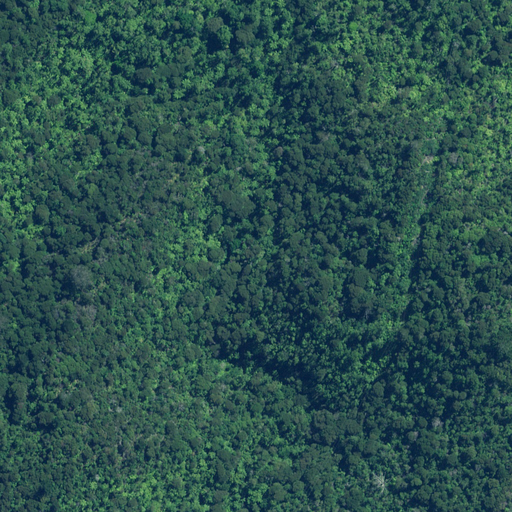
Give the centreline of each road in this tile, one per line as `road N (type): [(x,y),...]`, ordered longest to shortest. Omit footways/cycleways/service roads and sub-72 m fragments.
road 1 (track): [(104,0),(113,31),(109,95),(292,67),(313,28),(316,0)]
road 2 (track): [(511,366),(483,351),(441,233),(454,206),(511,190)]
road 3 (track): [(0,126),(11,116),(32,42),(55,0)]
